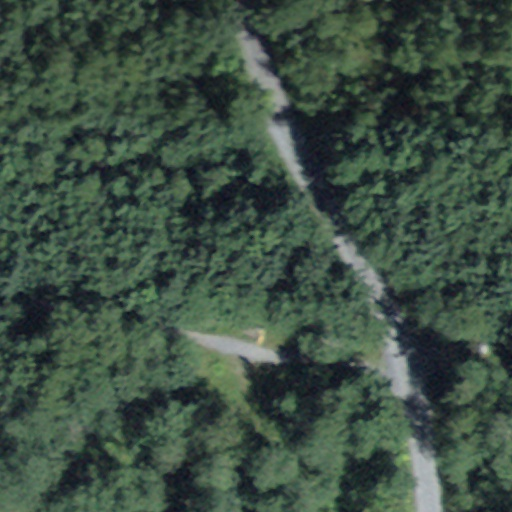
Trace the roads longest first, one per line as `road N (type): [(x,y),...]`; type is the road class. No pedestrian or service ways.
road 1 (track): [(241,0),(310,187),(405,356)]
road 2 (track): [(405,356),(415,511)]
